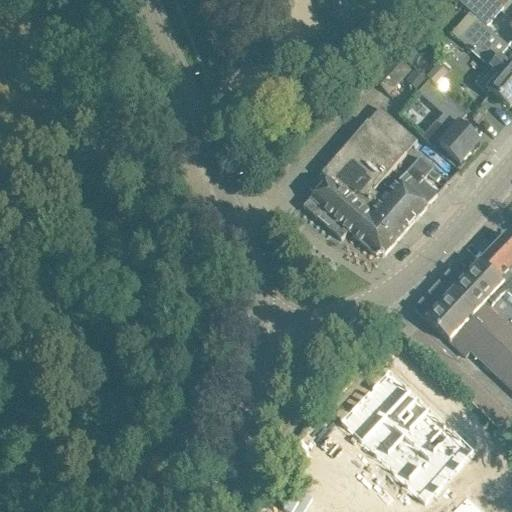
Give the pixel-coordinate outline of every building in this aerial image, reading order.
[(343,0),(335,0),(333,1),(330,9),(338,17),(347,14),(349,5),(343,0)] [(492,0),(455,0),(487,27),(503,9),(492,0)] [(477,22),(459,43),(472,54),(480,44),(493,56),(485,65),(489,69),(475,86),(487,96),(490,93),(510,110),(511,107),(511,67),(510,66),(509,68),(499,59),(508,49),(477,22)] [(388,97),(411,72),(394,56),(371,81),(388,97)] [(418,94),(426,85),(414,74),(397,91),(410,103),(416,97),(418,94)] [(416,97),(438,116),(450,103),(428,83),(427,84),(418,94),(416,97)] [(466,116),(450,103),(438,116),(441,119),(437,124),(450,136),(439,148),(460,166),(479,144),(459,126),(467,117),(466,116)] [(405,156),(417,143),(380,110),(368,124),(338,157),(339,158),(325,172),(309,191),(315,196),(304,210),(341,243),(348,234),(352,237),(382,202),(373,194),(405,157),(405,156)] [(382,202),(352,237),(376,258),(384,258),(437,196),(422,183),(432,171),(419,160),(382,202)] [(511,242),(506,237),(480,264),(511,294),(511,242)] [(511,294),(480,264),(426,322),(465,360),(470,354),(511,393),(511,294)] [(388,345),(341,394),(355,408),(389,373),(402,358),(388,345)] [(355,408),(339,425),(424,506),(474,454),(389,373),(355,408)] [(511,478),(501,490),(511,499),(511,478)] [(484,511),(467,495),(450,511),(484,511)]
